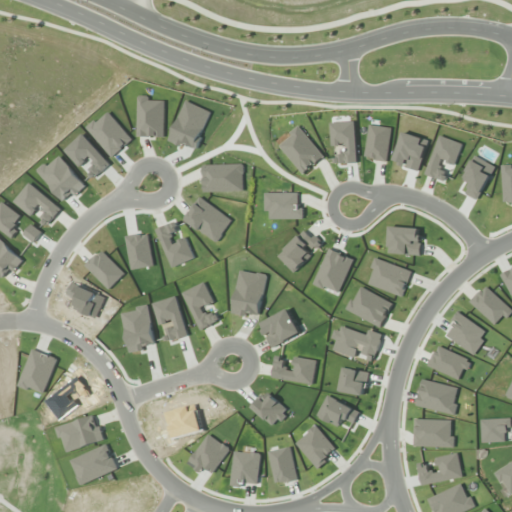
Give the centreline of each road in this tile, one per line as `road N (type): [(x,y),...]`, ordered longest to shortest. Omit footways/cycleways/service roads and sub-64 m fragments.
road 1 (tertiary): [(38,0),(152,51),(273,85),(511,97)]
road 2 (tertiary): [(511,37),(435,26),(275,55),(199,41),(107,0)]
road 3 (residential): [(0,322),(33,320),(78,339),(117,383),(143,452),(159,471),(184,495),(237,511)]
road 4 (residential): [(511,239),(446,288),(412,340),(391,415),(404,511)]
road 5 (residential): [(33,320),(70,240),(121,200)]
road 6 (residential): [(121,200),(161,199),(169,176),(145,166),(121,200)]
road 7 (residential): [(382,195),(347,188),(333,200),(335,218),(362,220),(382,195)]
road 8 (residential): [(391,415),(358,465),(304,506)]
road 9 (residential): [(482,255),(444,211),(410,195),(382,195)]
road 10 (residential): [(205,372),(241,379),(252,358),(231,345),(205,372)]
